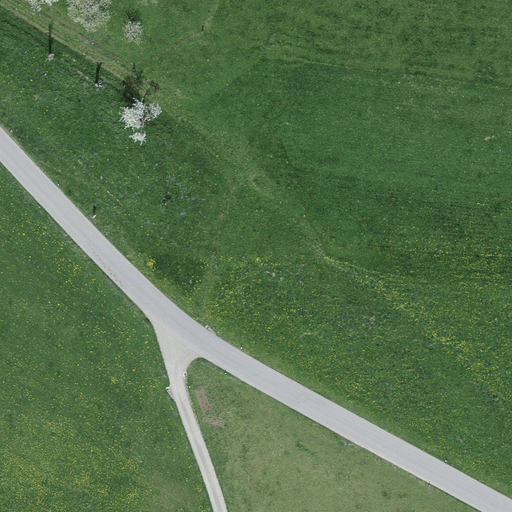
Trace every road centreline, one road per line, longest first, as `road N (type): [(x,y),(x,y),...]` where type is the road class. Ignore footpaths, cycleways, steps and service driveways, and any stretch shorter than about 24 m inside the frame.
road 1 (tertiary): [(509,511),(167,318),(0,149)]
road 2 (track): [(217,511),(168,348),(167,318)]
